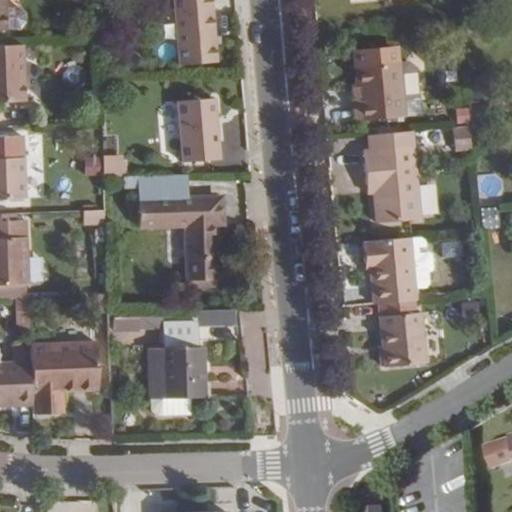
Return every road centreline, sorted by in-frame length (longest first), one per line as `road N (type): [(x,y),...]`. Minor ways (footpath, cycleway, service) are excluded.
road 1 (tertiary): [(308,462),(260,0)]
road 2 (residential): [(0,465),(66,472),(308,462)]
road 3 (residential): [(308,462),(382,446),(511,369)]
